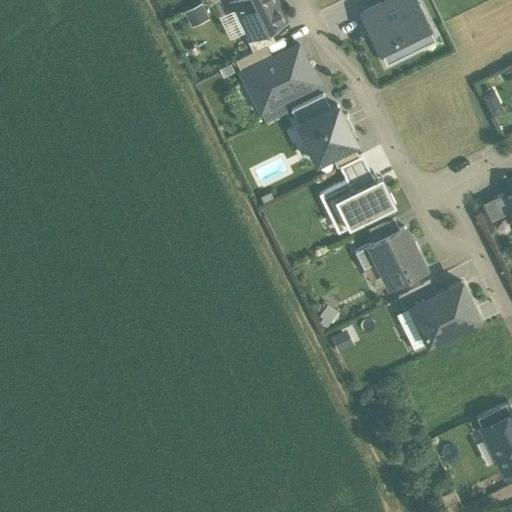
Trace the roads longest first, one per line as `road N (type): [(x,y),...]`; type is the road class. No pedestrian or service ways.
road 1 (track): [(399,511),(143,0)]
road 2 (residential): [(451,183),(413,187),(357,73),(325,52),(299,0)]
road 3 (residential): [(511,306),(451,183)]
